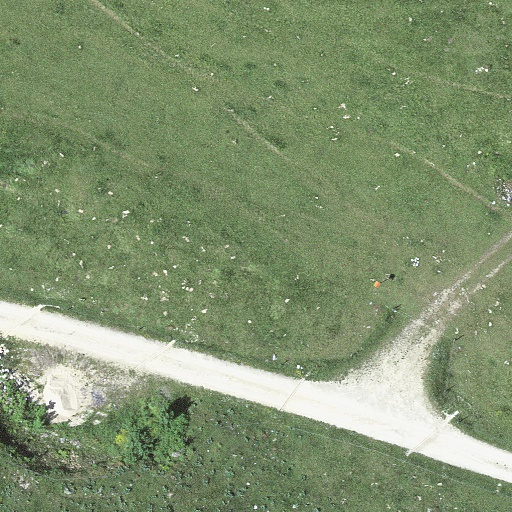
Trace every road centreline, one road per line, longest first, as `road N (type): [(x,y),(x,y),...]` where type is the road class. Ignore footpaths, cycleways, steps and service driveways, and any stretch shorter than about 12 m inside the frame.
road 1 (track): [(0,325),(511,474)]
road 2 (track): [(511,246),(332,417)]
